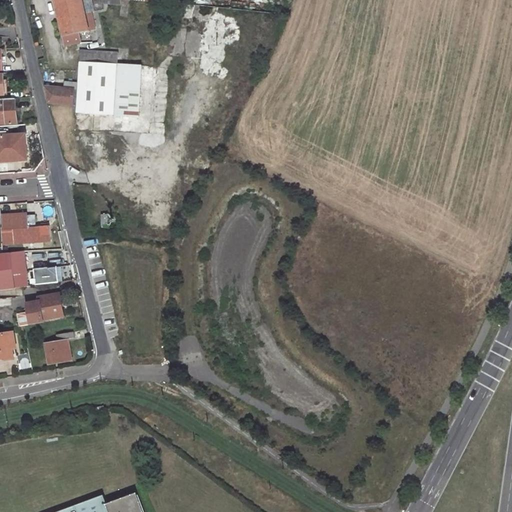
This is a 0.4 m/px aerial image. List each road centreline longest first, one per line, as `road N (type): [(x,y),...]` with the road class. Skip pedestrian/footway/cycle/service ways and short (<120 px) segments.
road 1 (residential): [(64,186),(103,365),(85,378),(0,397)]
road 2 (primary): [(511,345),(417,511)]
road 3 (residential): [(24,0),(64,186)]
